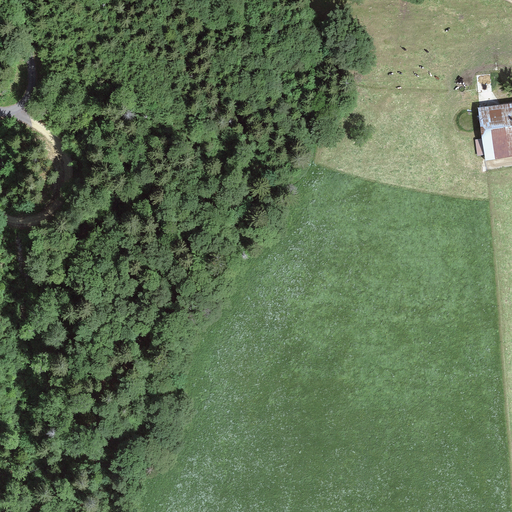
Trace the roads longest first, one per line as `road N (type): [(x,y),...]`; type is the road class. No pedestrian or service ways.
road 1 (track): [(17,110),(58,143),(69,177),(65,195),(45,216),(19,220),(0,209)]
road 2 (track): [(0,110),(17,110),(33,85),(18,0)]
